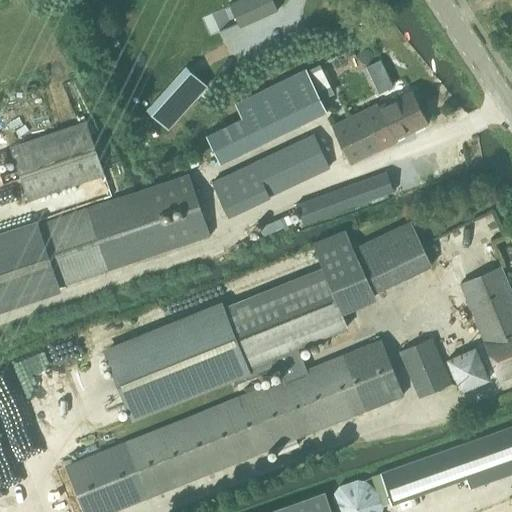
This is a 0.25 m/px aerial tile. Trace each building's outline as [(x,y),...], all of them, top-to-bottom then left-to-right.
[(235,0),(229,3),(240,27),(278,10),(273,0),(235,0)] [(379,58),(365,65),(377,92),(392,85),(379,58)] [(309,76),(258,100),(275,135),(325,111),(309,76)] [(411,89),(378,106),(394,138),(427,122),(411,89)] [(251,112),(208,133),(221,160),(275,135),(258,100),(248,105),(251,112)] [(377,103),(332,125),(350,162),(395,140),(394,138),(378,106),(377,103)] [(84,121),(8,148),(27,201),(103,174),(84,121)] [(314,133),(253,161),(268,193),(329,166),(314,133)] [(253,161),(212,180),(227,212),(268,193),(253,161)] [(345,181),(295,201),(304,224),(354,204),(393,189),(384,166),(345,181)] [(197,169),(0,236),(0,310),(209,238),(201,219),(213,213),(197,169)] [(410,222),(353,249),(373,292),(431,265),(410,222)] [(345,231),(314,243),(323,267),(341,316),(343,315),(377,301),(373,292),(353,249),(345,231)] [(323,267),(103,355),(131,425),(252,376),(249,368),(274,358),(298,348),(348,328),(343,315),(341,316),(323,267)] [(511,294),(501,267),(460,283),(485,343),(511,331),(511,294)] [(511,331),(485,343),(500,379),(511,374),(511,331)] [(430,338),(398,351),(419,398),(450,384),(430,338)] [(125,440),(63,465),(81,511),(106,511),(147,496),(364,410),(402,396),(380,340),(342,354),(307,368),(298,348),(274,358),(282,378),(125,440)] [(473,350),(445,362),(459,393),(487,382),(473,350)] [(380,471),(369,474),(381,508),(465,479),(469,490),(511,475),(511,427),(511,426),(380,471)] [(332,511),(326,492),(270,511),(332,511)]
